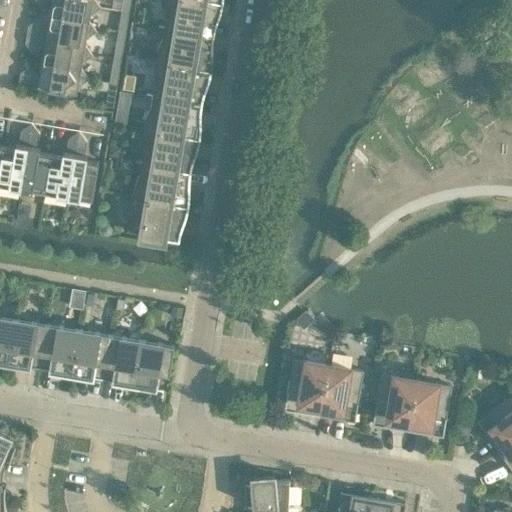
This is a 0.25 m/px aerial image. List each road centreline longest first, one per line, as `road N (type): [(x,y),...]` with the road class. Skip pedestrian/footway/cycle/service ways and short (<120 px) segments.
road 1 (residential): [(188,434),(260,0)]
road 2 (residential): [(449,511),(443,484),(421,471),(225,441)]
road 3 (residential): [(51,410),(188,434)]
